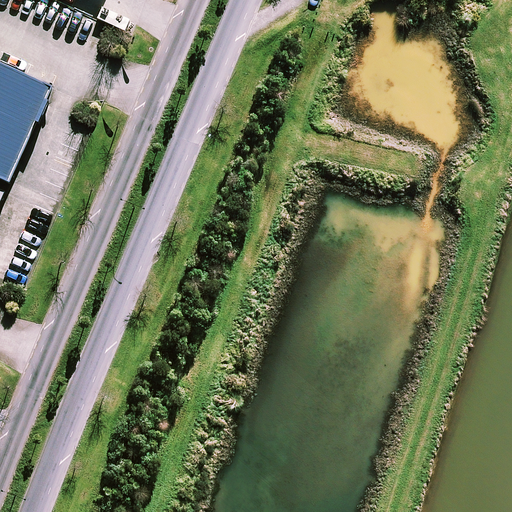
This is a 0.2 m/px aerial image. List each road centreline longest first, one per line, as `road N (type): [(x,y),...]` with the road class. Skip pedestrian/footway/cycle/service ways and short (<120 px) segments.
road 1 (secondary): [(238,0),(31,511)]
road 2 (secondary): [(0,476),(202,0)]
